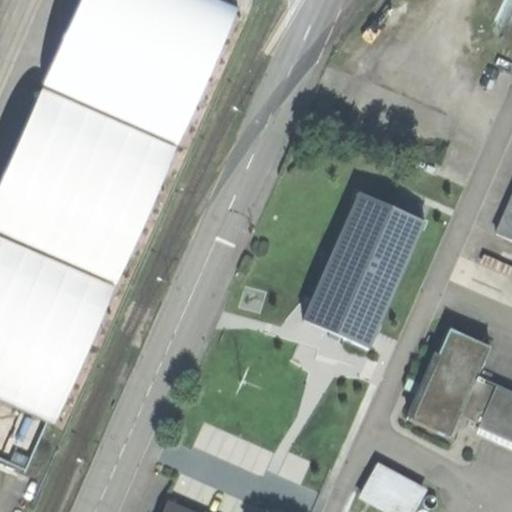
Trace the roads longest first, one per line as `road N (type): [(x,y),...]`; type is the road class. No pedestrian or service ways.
road 1 (residential): [(96,511),(318,0)]
road 2 (unknown): [(507,119),(446,79),(441,52),(454,0)]
road 3 (unknown): [(367,432),(495,511)]
